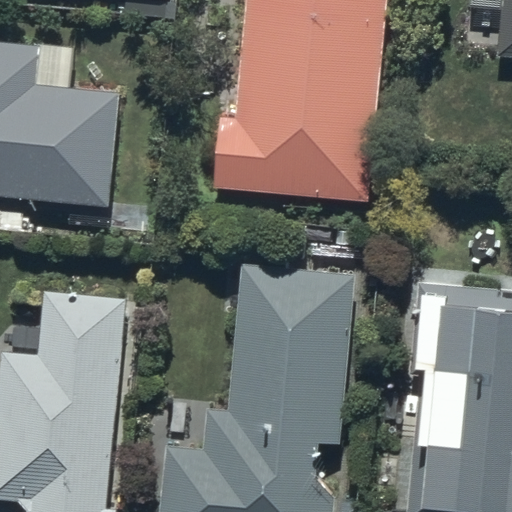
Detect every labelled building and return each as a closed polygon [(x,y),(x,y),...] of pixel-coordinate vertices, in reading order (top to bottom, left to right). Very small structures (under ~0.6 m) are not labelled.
[(366,190),(382,0),(244,0),(235,118),(219,117),(214,177),(366,190)] [(511,0),(502,0),(498,46),(511,47),(511,0)] [(0,186),(109,198),(121,85),(36,77),(40,42),(0,37),(0,186)] [(355,268),(241,260),(227,399),(209,397),(205,442),(169,439),(161,511),(332,511),(335,487),(316,463),(321,431),(341,434),(355,268)] [(511,511),(511,292),(500,292),(501,280),(420,274),(414,352),(421,353),(407,511),(511,511)] [(0,491),(25,493),(24,511),(114,511),(116,500),(106,499),(126,292),(45,285),(39,346),(3,343),(0,377),(0,491)]
